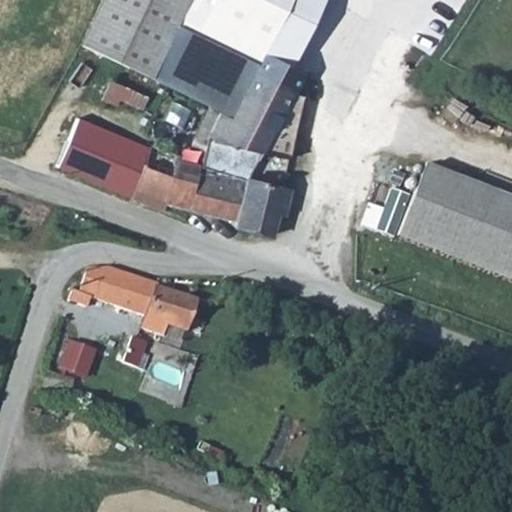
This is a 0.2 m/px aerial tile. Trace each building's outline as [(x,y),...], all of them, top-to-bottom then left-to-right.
[(301,73),(290,67),(321,0),(95,0),(75,42),(153,80),(209,107),(200,127),(261,154),(288,160),(292,142),(271,137),(283,112),(301,73)] [(146,99),(108,82),(99,100),(116,106),(118,100),(140,110),(146,99)] [(261,154),(200,127),(194,140),(193,146),(204,151),(200,167),(175,160),(164,204),(235,222),(234,227),(271,237),(277,214),(283,216),(289,191),(246,180),(261,154)] [(69,137),(56,168),(163,212),(164,204),(175,160),(176,156),(145,144),(138,163),(109,151),(69,137)] [(511,197),(427,164),(398,237),(511,282),(511,197)] [(162,337),(166,326),(186,332),(196,301),(156,287),(156,286),(106,269),(85,270),(78,292),(71,290),(67,302),(86,308),(90,299),(143,317),(139,329),(162,337)] [(146,343),(131,337),(121,363),(137,369),(146,343)]
